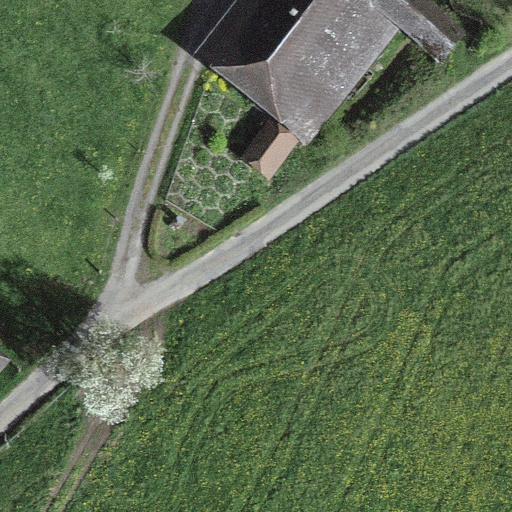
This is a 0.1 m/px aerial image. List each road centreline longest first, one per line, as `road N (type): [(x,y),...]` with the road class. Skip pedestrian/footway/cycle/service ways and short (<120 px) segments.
road 1 (unclassified): [(0,416),(36,383),(511,60)]
road 2 (track): [(111,332),(148,178),(217,0)]
